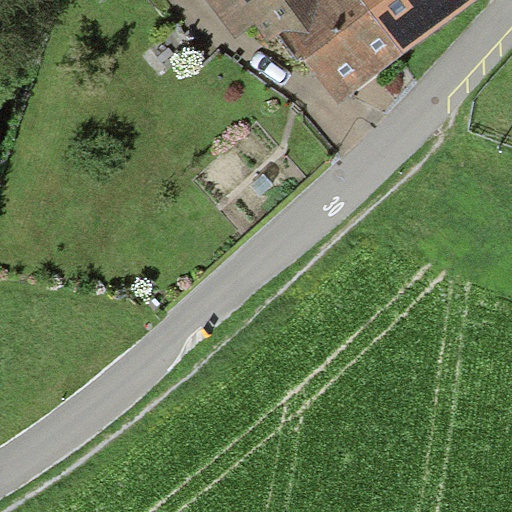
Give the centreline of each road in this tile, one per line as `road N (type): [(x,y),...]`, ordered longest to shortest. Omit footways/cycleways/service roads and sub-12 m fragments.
road 1 (unclassified): [(412,124),(49,439),(0,470)]
road 2 (residential): [(511,9),(412,124)]
